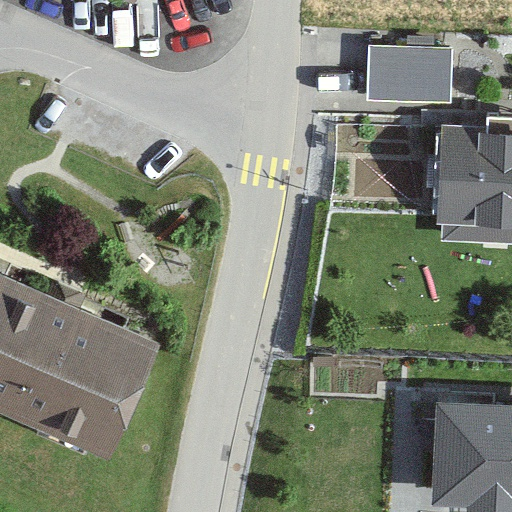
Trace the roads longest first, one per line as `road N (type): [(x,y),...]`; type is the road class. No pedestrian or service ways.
road 1 (residential): [(270,132),(200,511)]
road 2 (residential): [(0,23),(270,132)]
road 3 (residential): [(276,0),(270,132)]
